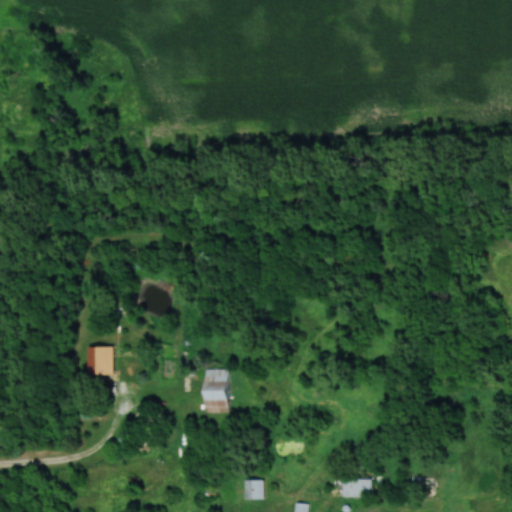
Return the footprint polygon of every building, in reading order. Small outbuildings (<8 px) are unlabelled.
[(113,375),(113,347),(88,347),(88,375),(113,375)] [(229,411),(229,369),(206,369),(206,411),(229,411)] [(364,460),(342,460),(342,473),(364,473),(364,460)] [(434,486),(434,477),(411,477),(411,486),(434,486)] [(344,478),(344,498),(372,498),(372,478),(344,478)] [(262,499),(262,480),(245,480),(245,499),(262,499)]
